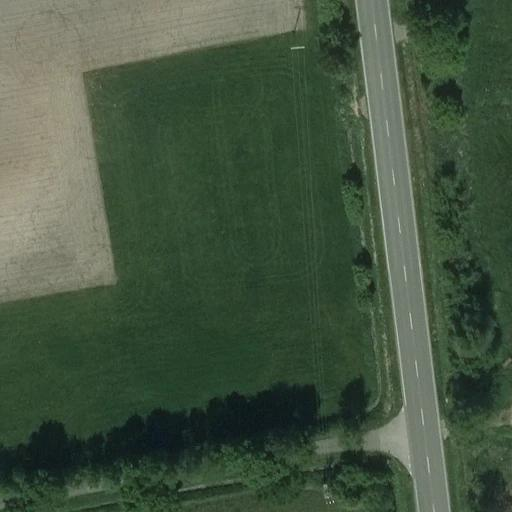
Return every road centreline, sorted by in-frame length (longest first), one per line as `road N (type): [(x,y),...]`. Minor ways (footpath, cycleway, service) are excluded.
road 1 (secondary): [(422,426),(370,0)]
road 2 (unclassified): [(0,504),(422,426)]
